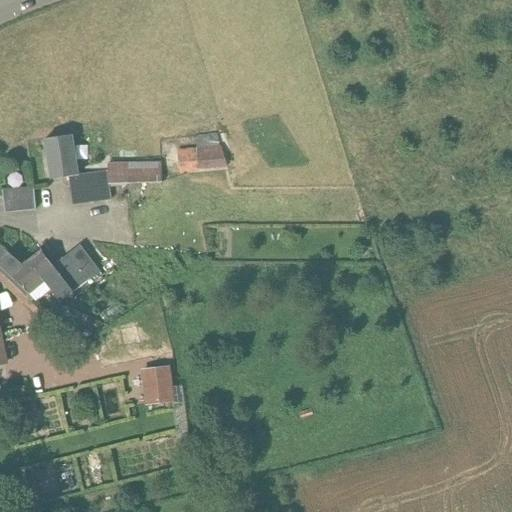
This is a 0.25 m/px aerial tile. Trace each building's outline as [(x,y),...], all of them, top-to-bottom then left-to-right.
[(108,171),(76,175),(70,136),(45,140),(51,180),(68,178),(72,206),(110,201),(108,188),(127,187),(127,185),(162,183),(161,163),(108,164),(108,171)] [(177,150),(178,173),(198,172),(198,170),(226,168),(221,146),(219,146),(198,148),(177,150)] [(36,211),(33,188),(2,192),(4,212),(6,213),(36,211)] [(46,281),(28,261),(22,266),(0,246),(0,273),(27,298),(28,297),(44,282),(46,281)] [(61,303),(99,271),(79,246),(52,267),(40,251),(28,261),(46,281),(44,282),(61,303)] [(0,282),(24,305),(48,328),(54,321),(32,300),(28,297),(27,298),(0,273),(0,282)] [(173,410),(173,403),(174,403),(169,367),(141,370),(145,406),(164,404),(165,411),(173,410)]
